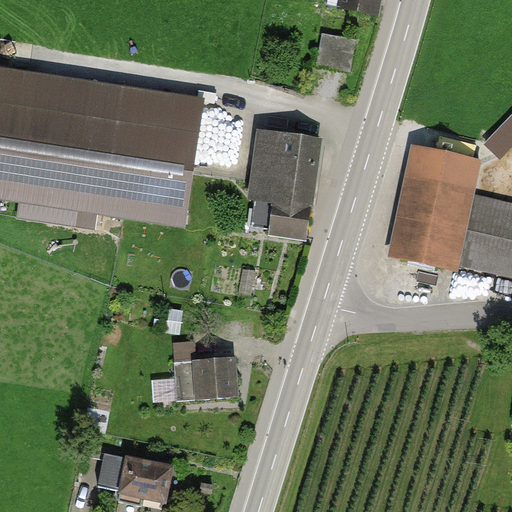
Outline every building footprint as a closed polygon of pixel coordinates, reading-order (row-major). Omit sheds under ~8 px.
[(372,21),(376,0),(326,0),(324,11),(372,21)] [(313,65),(349,69),(352,40),(316,37),(313,65)] [(0,200),(179,230),(201,101),(0,67),(0,200)] [(500,157),(511,147),(511,122),(488,140),(500,157)] [(317,140),(253,130),(241,201),(305,212),(317,140)] [(476,166),(418,150),(413,172),(471,187),(476,166)] [(472,192),(400,177),(384,256),(456,271),(472,192)] [(511,275),(511,202),(477,194),(461,263),(511,275)] [(299,223),(258,214),(255,230),(296,239),(299,223)] [(195,340),(172,340),(172,356),(195,357),(195,340)] [(234,393),(232,359),(188,362),(191,396),(234,393)] [(158,505),(166,465),(119,455),(111,495),(158,505)]
